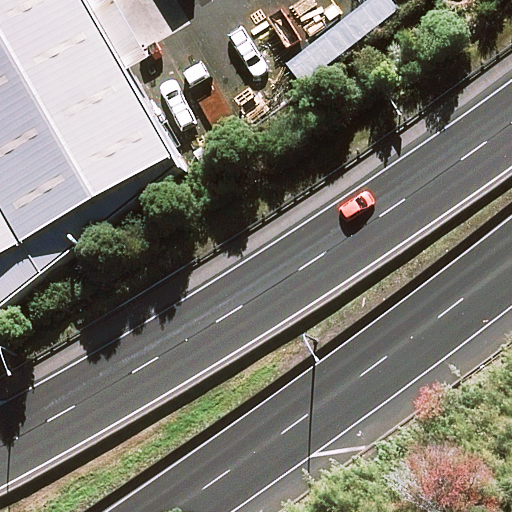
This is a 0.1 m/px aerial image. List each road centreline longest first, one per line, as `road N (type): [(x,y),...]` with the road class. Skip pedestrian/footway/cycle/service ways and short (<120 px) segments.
road 1 (trunk): [(0,448),(177,348),(511,125)]
road 2 (trunk): [(511,262),(171,511)]
